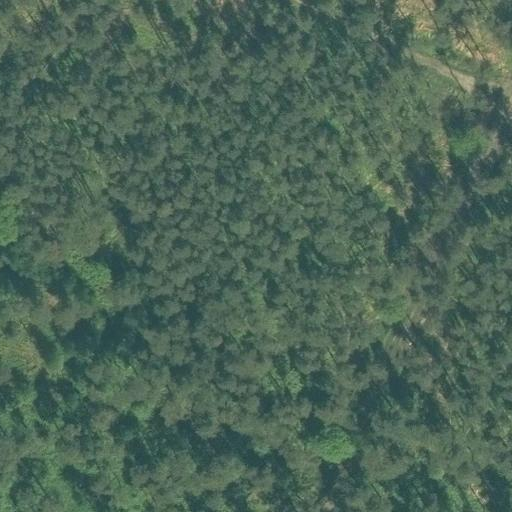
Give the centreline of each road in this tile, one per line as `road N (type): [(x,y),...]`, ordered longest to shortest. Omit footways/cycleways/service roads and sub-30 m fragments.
road 1 (track): [(511,99),(420,265),(316,511)]
road 2 (track): [(325,0),(511,81)]
